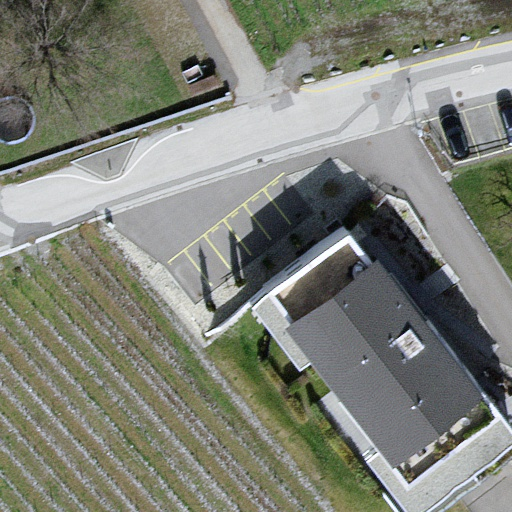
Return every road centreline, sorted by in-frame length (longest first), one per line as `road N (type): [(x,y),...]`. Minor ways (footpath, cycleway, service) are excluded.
road 1 (residential): [(0,224),(288,126),(511,66)]
road 2 (unknown): [(288,126),(213,0)]
